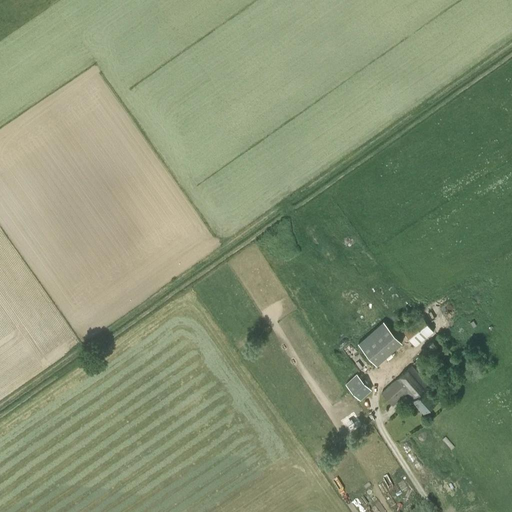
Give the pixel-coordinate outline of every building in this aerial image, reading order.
[(434,331),(421,314),(402,329),(415,346),(434,331)] [(402,341),(384,320),(358,343),(377,364),(402,341)] [(459,361),(437,336),(424,348),(445,373),(459,361)] [(393,405),(408,392),(423,411),(436,399),(426,388),(429,385),(412,365),(382,392),(393,405)] [(363,398),(373,387),(357,372),(346,383),(363,398)] [(390,477),(385,479),(389,489),(394,487),(390,477)] [(385,506),(389,503),(382,494),(379,496),(385,506)]
